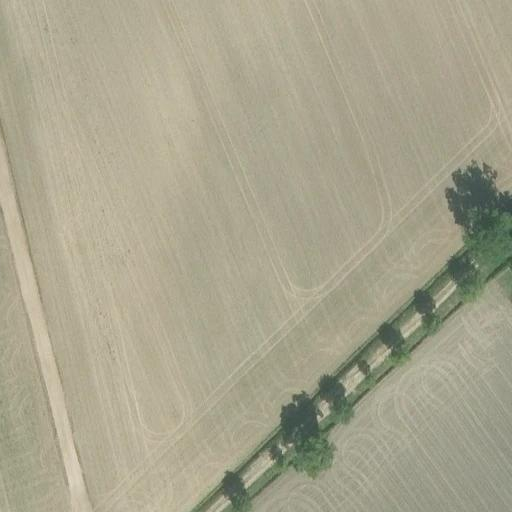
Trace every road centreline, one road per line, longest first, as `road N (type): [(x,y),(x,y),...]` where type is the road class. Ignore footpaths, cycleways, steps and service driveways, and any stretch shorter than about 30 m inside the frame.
road 1 (track): [(216,511),(511,224)]
road 2 (track): [(0,185),(81,511)]
